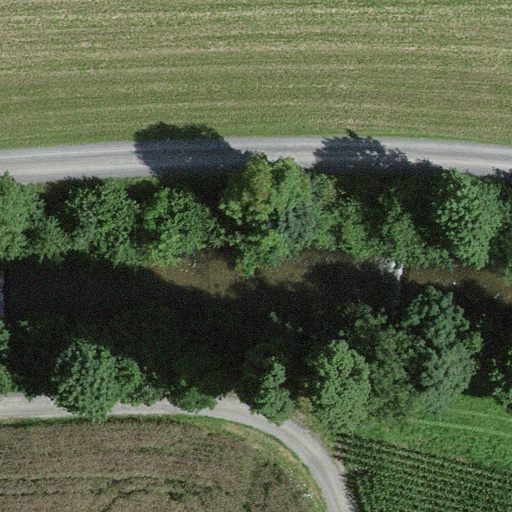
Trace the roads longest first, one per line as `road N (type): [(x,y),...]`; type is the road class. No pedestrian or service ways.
road 1 (track): [(511,168),(211,161),(0,176)]
road 2 (track): [(0,412),(187,400),(277,419),(329,458),(347,511)]
